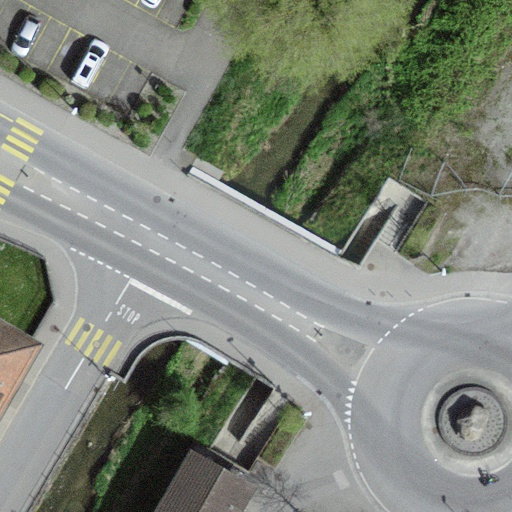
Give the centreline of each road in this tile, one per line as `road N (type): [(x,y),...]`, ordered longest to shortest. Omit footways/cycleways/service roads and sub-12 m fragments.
road 1 (unclassified): [(150,239),(0,507)]
road 2 (primary): [(150,239),(393,378)]
road 3 (residential): [(252,0),(125,228)]
road 4 (unclassified): [(380,431),(323,428),(270,511)]
road 5 (primary): [(0,158),(125,228)]
road 6 (primary): [(511,344),(460,334),(410,356),(393,378)]
